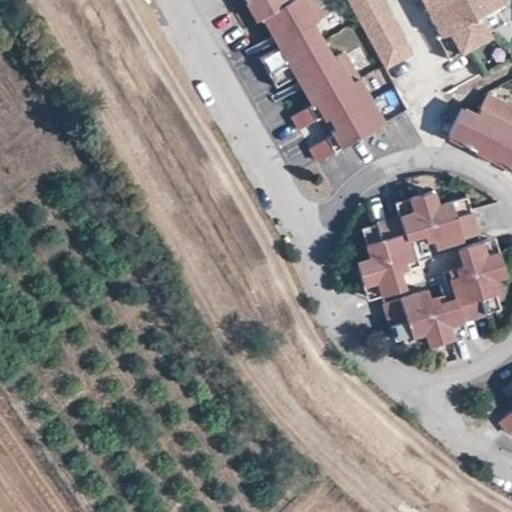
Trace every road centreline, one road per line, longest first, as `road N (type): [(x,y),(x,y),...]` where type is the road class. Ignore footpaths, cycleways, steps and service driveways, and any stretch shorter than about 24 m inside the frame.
road 1 (residential): [(320,235),(280,199),(171,0)]
road 2 (residential): [(511,190),(457,157),(400,157),(349,185),(320,235)]
road 3 (residential): [(320,235),(317,287),(338,334),(378,367),(429,379)]
road 4 (residential): [(511,478),(449,436),(429,379)]
